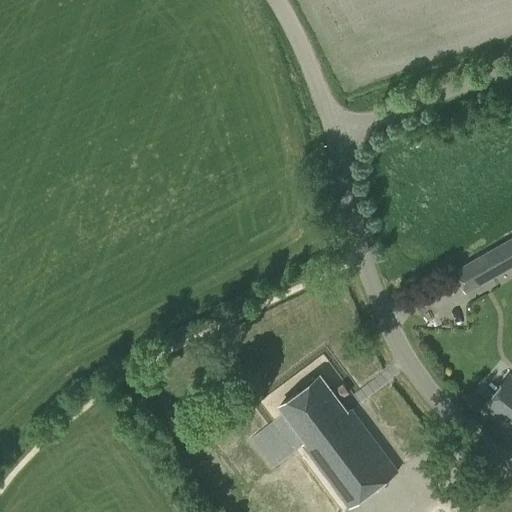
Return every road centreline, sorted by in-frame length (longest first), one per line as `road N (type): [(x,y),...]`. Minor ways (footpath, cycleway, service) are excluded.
road 1 (unclassified): [(511,463),(415,374),(397,343),(363,256),(331,132)]
road 2 (unclassified): [(331,132),(511,74)]
road 3 (unclassified): [(331,132),(274,0)]
